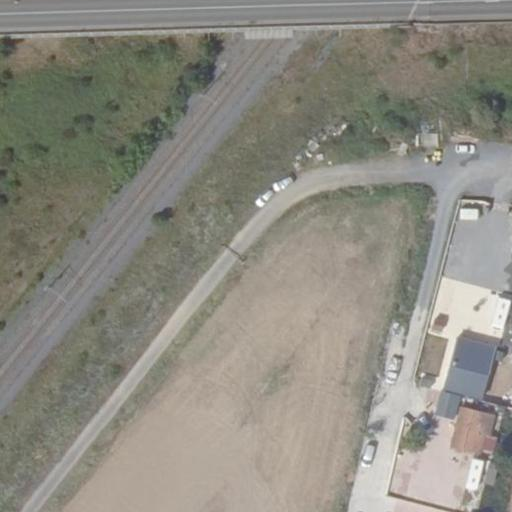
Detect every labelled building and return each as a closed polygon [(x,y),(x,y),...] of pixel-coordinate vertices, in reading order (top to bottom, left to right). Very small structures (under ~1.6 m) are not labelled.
[(511,224),(504,223),(498,276),(511,277),(511,224)] [(457,334),(445,388),(488,398),(500,343),(457,334)] [(437,412),(457,418),(463,393),(443,388),(437,412)] [(462,404),(451,448),(470,452),(464,476),(494,483),(497,467),(490,465),(502,414),(462,404)] [(432,495),(432,481),(404,480),(403,494),(432,495)]
